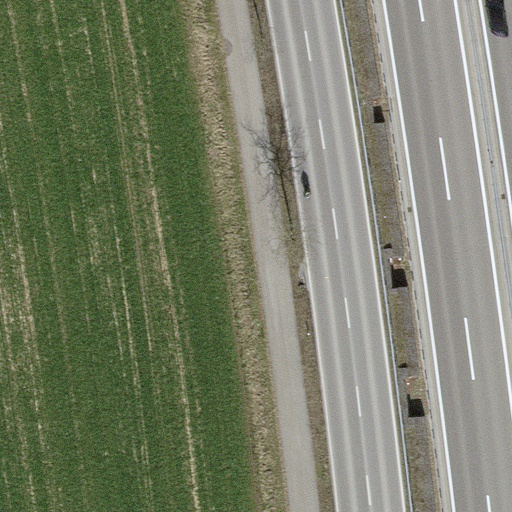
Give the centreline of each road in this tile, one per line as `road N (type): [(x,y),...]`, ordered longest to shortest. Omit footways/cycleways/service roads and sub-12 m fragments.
road 1 (primary): [(302,0),(373,511)]
road 2 (trunk): [(422,0),(492,511)]
